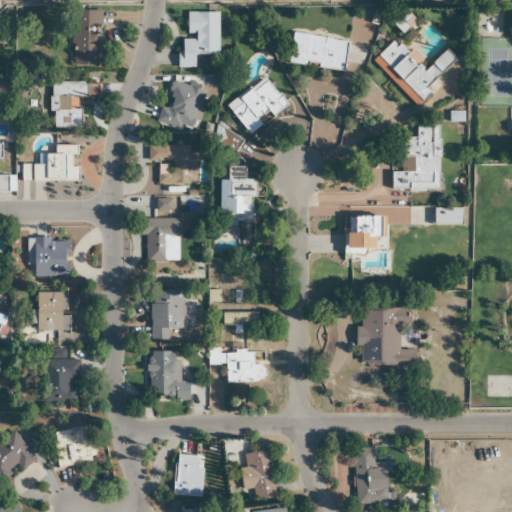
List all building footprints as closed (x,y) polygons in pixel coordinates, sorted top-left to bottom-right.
[(98,11),(74,10),(72,65),(99,65),(100,45),(97,45),(98,11)] [(217,13),(186,12),(185,41),(178,40),(177,68),(193,69),(194,55),(216,56),(217,13)] [(343,71),(347,41),(291,33),(287,63),(343,71)] [(371,61),(415,107),(430,93),(425,88),(454,60),(444,50),(425,69),(395,38),(371,61)] [(287,104),(263,76),(227,108),(251,136),(287,104)] [(203,91),(169,81),(157,121),(191,132),(203,91)] [(85,98),(85,82),(51,82),(51,128),(79,128),(79,98),(85,98)] [(437,191),(438,126),(415,126),(415,138),(399,137),(399,171),(390,171),(389,190),(437,191)] [(77,182),(77,167),(74,167),(74,146),(54,145),(54,155),(32,154),(31,180),(77,182)] [(188,185),(188,146),(147,146),(147,162),(157,162),(157,185),(188,185)] [(244,167),(227,167),(227,181),(219,181),(218,223),(253,224),(254,180),(244,179),(244,167)] [(0,191),(14,191),(14,173),(0,173),(0,191)] [(383,239),(383,217),(345,217),(345,252),(375,252),(375,239),(383,239)] [(145,236),(145,262),(178,262),(178,219),(139,219),(139,236),(145,236)] [(32,277),(67,277),(67,239),(26,239),(26,265),(32,265),(32,277)] [(149,341),(181,341),(180,291),(148,292),(149,341)] [(35,331),(64,331),(64,293),(35,293),(35,331)] [(356,365),(414,366),(414,350),(398,350),(398,324),(406,325),(406,309),(357,308),(356,365)] [(259,381),(258,369),(251,369),(251,351),(218,351),(218,349),(207,350),(207,365),(225,365),(225,381),(259,381)] [(46,401),(74,402),(74,378),(78,378),(78,360),(63,360),(63,350),(46,350),(46,401)] [(178,382),(177,352),(146,352),(147,399),(187,399),(187,382),(178,382)] [(56,467),(93,464),(89,428),(53,432),(56,467)] [(0,481),(33,460),(14,432),(0,441),(0,481)] [(353,449),(355,505),(386,504),(385,469),(373,469),(372,449),(353,449)] [(238,455),(243,502),(276,498),(271,451),(238,455)] [(172,496),(200,498),(202,469),(195,468),(196,456),(174,455),(172,496)]
